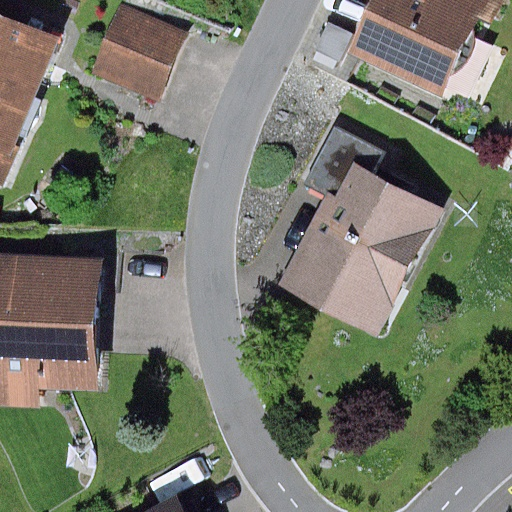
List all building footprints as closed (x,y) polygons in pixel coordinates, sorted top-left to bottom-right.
[(482,10),(459,0),(376,0),(352,54),(442,96),(452,75),(460,71),(466,67),(472,57),(474,49),(475,40),(472,31),(482,10)] [(500,0),(459,0),(482,10),(493,16),(500,0)] [(187,36),(118,5),(87,75),(156,106),(187,36)] [(0,183),(2,184),(22,136),(28,137),(40,121),(43,101),(37,98),(60,40),(0,16),(0,183)] [(328,25),(316,50),(339,61),(351,36),(328,25)] [(307,183),(331,196),(349,160),(361,138),(337,126),(307,183)] [(444,208),(349,160),(331,196),(284,288),(379,337),(444,208)] [(106,259),(0,254),(0,407),(40,409),(41,391),(101,394),(106,259)] [(173,511),(168,502),(150,511),(173,511)]
